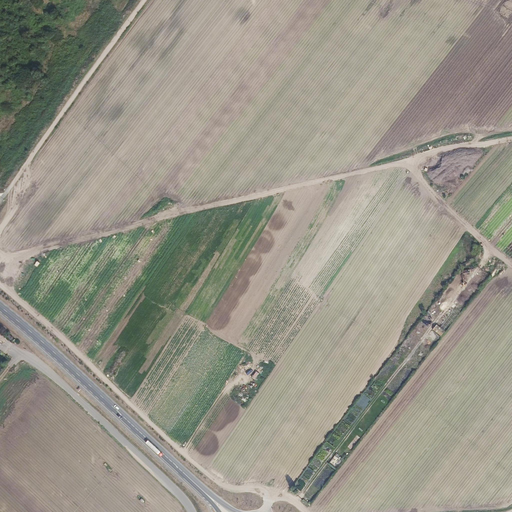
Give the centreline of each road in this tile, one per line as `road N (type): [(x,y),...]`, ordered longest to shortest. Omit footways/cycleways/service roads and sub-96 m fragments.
road 1 (track): [(0,262),(305,180),(511,141)]
road 2 (track): [(303,511),(278,493),(216,482),(0,285)]
road 3 (secondary): [(191,479),(0,306)]
road 4 (track): [(23,168),(145,0)]
road 5 (track): [(511,264),(404,163)]
